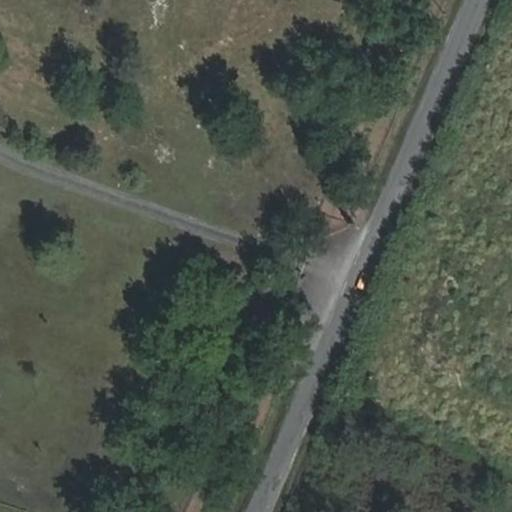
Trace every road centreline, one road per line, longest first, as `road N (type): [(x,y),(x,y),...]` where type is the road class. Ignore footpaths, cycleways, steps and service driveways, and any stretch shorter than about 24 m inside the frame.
road 1 (tertiary): [(257,511),(478,0)]
road 2 (unknown): [(356,280),(140,189),(39,165),(0,144)]
